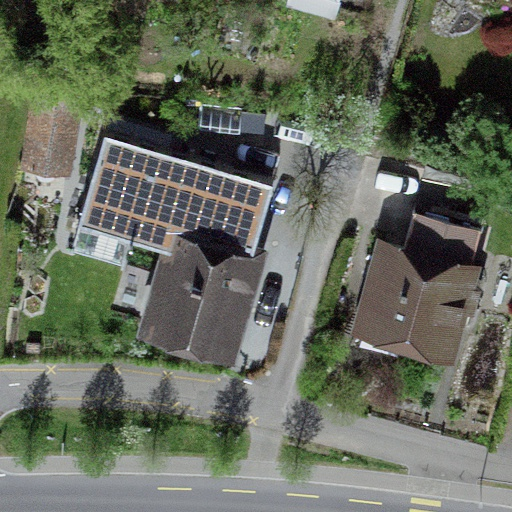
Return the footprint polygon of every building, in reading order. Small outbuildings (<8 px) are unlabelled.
[(26,160),(66,167),(77,92),(36,86),(26,160)] [(314,174),(326,131),(277,118),(265,161),(314,174)] [(273,176),(105,126),(78,215),(172,243),(179,218),(253,241),(273,176)] [(390,162),(376,211),(443,230),(457,182),(390,162)] [(149,317),(223,339),(253,241),(179,218),(172,243),(149,317)] [(361,319),(449,342),(459,303),(471,306),(477,286),(465,282),(469,264),(383,240),(361,319)]
